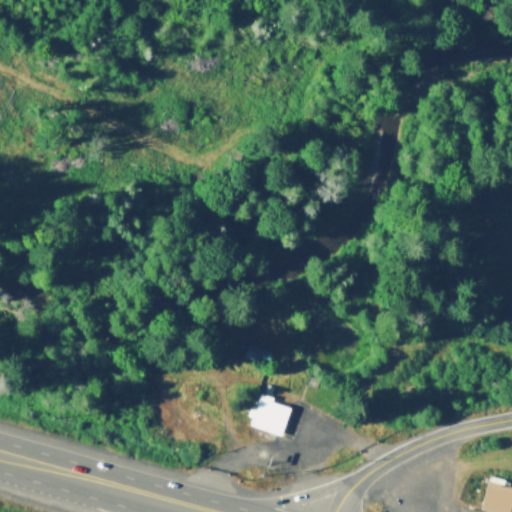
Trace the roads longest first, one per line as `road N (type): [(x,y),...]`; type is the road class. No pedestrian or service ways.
road 1 (trunk): [(359,475),(277,499),(192,504)]
road 2 (secondary): [(359,475),(427,439),(511,417)]
road 3 (trunk): [(192,504),(34,461)]
